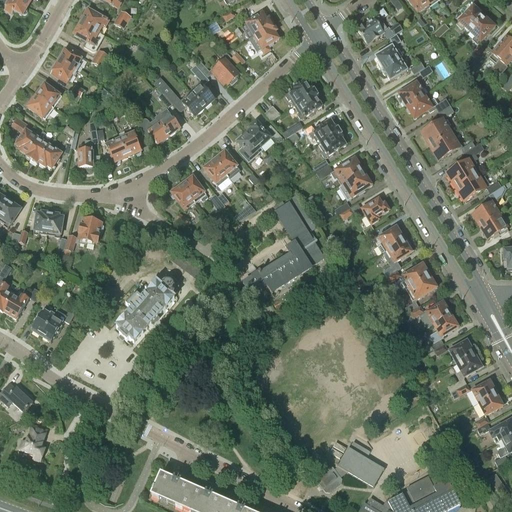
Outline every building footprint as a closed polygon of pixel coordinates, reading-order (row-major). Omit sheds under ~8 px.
[(26,10),(29,6),(19,0),(2,0),(0,4),(0,5),(6,9),(5,11),(12,15),(13,13),(22,18),(23,16),(24,17),(26,16),(27,16),(27,15),(28,13),(28,12),(26,10)] [(116,3),(117,0),(98,0),(116,10),(120,5),(116,3)] [(417,16),(428,8),(422,0),(407,0),(407,1),(417,16)] [(422,0),(428,8),(439,1),(438,0),(422,0)] [(454,3),(446,10),(450,15),(459,8),(454,3)] [(469,34),(483,19),(483,18),(484,16),(481,13),(478,14),(473,9),(456,26),(461,32),(464,29),(469,34)] [(88,12),(85,18),(83,17),(79,24),(99,36),(104,28),(106,29),(109,24),(88,12)] [(232,12),(219,20),(222,26),(235,18),(232,12)] [(121,13),(117,21),(127,26),(131,19),(121,13)] [(249,41),(273,27),(269,20),(267,22),(262,15),(241,28),(249,41)] [(418,17),(414,20),(422,29),(425,27),(420,21),(421,20),(418,17)] [(484,19),(483,19),(469,34),(474,39),(472,42),(477,47),(495,29),(489,24),(489,22),(486,18),(484,19)] [(131,19),(127,26),(131,28),(135,21),(131,19)] [(357,31),(357,32),(356,32),(367,47),(372,44),(379,40),(378,39),(384,35),(383,34),(386,31),(378,20),(375,22),(373,20),(365,26),(364,26),(357,31)] [(127,26),(117,21),(114,26),(123,32),(125,28),(127,26)] [(99,36),(79,24),(75,30),(77,31),(74,37),(94,49),(97,43),(96,42),(99,36)] [(394,38),(395,37),(402,32),(398,26),(389,31),(394,38)] [(448,31),(444,26),(434,35),(438,40),(448,31)] [(273,27),(249,41),(254,49),(258,46),(264,56),(270,52),(268,48),(279,41),(275,34),(277,33),(273,27)] [(395,37),(394,38),(389,41),(392,45),(398,42),(395,37)] [(511,45),(506,40),(488,62),(488,64),(488,65),(491,68),(493,68),(494,67),(495,68),(496,67),(502,72),(511,60),(511,45)] [(474,53),(475,54),(472,56),(476,60),(479,57),(484,53),(479,48),(474,53)] [(399,61),(392,49),(375,59),(379,65),(378,66),(381,72),(399,61)] [(61,56),(62,58),(59,63),(79,74),(82,69),(80,68),(84,62),(66,51),(65,53),(63,53),(61,56)] [(96,59),(105,64),(109,58),(99,53),(96,59)] [(237,55),(231,60),(239,69),(245,63),(237,55)] [(478,71),(486,61),(481,56),(473,66),(478,71)] [(105,64),(96,59),(92,65),(101,71),(105,64)] [(399,61),(381,72),(385,77),(386,77),(390,83),(410,71),(403,59),(399,61)] [(59,63),(56,68),(54,68),(52,71),(53,73),(53,74),(70,84),(74,78),(76,79),(79,74),(59,63)] [(195,68),(199,72),(207,80),(211,76),(200,63),(195,68)] [(237,82),(235,80),(238,78),(225,63),(212,74),(224,87),(226,85),(228,87),(230,85),(232,87),(237,82)] [(414,76),(424,71),(420,65),(411,71),(414,76)] [(199,72),(195,68),(191,72),(204,86),(209,82),(207,80),(199,72)] [(432,74),(429,69),(420,75),(423,80),(432,74)] [(511,76),(510,75),(500,88),(507,93),(511,86),(511,76)] [(163,95),(165,98),(171,92),(161,80),(155,86),(163,95)] [(297,108),(316,95),(311,87),(309,89),(305,83),(292,91),(293,92),(285,98),(288,103),(292,101),(297,108)] [(407,109),(424,99),(420,92),(424,90),(420,83),(399,96),(403,103),(402,104),(404,108),(406,108),(407,109)] [(192,97),(204,111),(215,102),(211,97),(213,96),(206,88),(204,90),(201,85),(190,95),(192,97)] [(45,86),(40,92),(39,91),(35,96),(52,109),(60,98),(45,86)] [(72,94),(81,99),(85,93),(75,87),(72,94)] [(97,96),(104,101),(109,93),(102,89),(97,96)] [(81,99),(72,94),(68,100),(77,105),(81,99)] [(168,110),(172,107),(165,98),(163,95),(158,99),(168,110)] [(316,95),(297,108),(301,114),(297,117),(300,122),(322,109),(319,105),(321,103),(316,95)] [(52,109),(35,96),(30,103),(31,104),(27,110),(43,121),(52,109)] [(194,120),(204,111),(192,97),(182,106),(194,120)] [(424,99),(407,109),(407,110),(406,112),(408,115),(410,115),(414,121),(428,113),(430,115),(436,111),(439,116),(450,108),(446,102),(435,108),(431,102),(428,104),(424,99)] [(264,116),(271,124),(281,117),(273,108),(264,116)] [(450,108),(439,116),(442,121),(453,114),(450,108)] [(159,126),(168,140),(180,130),(167,112),(161,115),(166,121),(160,126),(159,126)] [(136,126),(131,118),(125,121),(131,130),(136,126)] [(27,158),(38,141),(38,140),(39,139),(28,131),(29,128),(17,121),(12,129),(23,136),(16,148),(20,151),(19,152),(26,157),(27,158)] [(158,147),(168,140),(159,126),(160,126),(156,121),(150,126),(148,122),(147,121),(146,121),(145,121),(144,121),(143,121),(142,121),(141,122),(140,121),(135,124),(146,141),(151,138),(158,147)] [(421,135),(430,150),(451,137),(442,122),(421,135)] [(321,146),(340,134),(335,126),(333,127),(330,123),(309,136),(312,142),(316,139),(321,146)] [(260,150),(271,140),(272,140),(273,141),(274,141),(275,142),(276,142),(277,142),(279,142),(280,141),(281,140),(282,140),(270,127),(264,133),(256,124),(249,130),(251,131),(247,135),(260,150)] [(288,140),(302,131),(303,130),(300,124),(282,136),(285,141),(288,140)] [(91,143),(85,143),(85,145),(85,147),(79,147),(79,150),(78,152),(79,171),(86,171),(87,172),(88,173),(89,174),(91,174),(92,173),(92,172),(93,171),(93,152),(93,147),(99,146),(99,143),(97,133),(95,125),(90,127),(90,134),(91,143)] [(67,136),(73,140),(73,141),(75,134),(67,128),(63,133),(67,136)] [(302,131),(288,140),(291,145),(305,136),(302,131)] [(126,156),(128,159),(136,156),(137,157),(138,158),(139,158),(140,157),(141,156),(141,154),(138,148),(139,148),(133,133),(119,139),(126,156)] [(340,134),(321,146),(325,153),(321,155),(324,161),(346,147),(343,143),(345,142),(340,134)] [(250,159),(260,150),(247,135),(243,139),(241,137),(236,142),(238,144),(237,144),(250,159)] [(460,150),(451,137),(430,150),(439,163),(460,150)] [(128,159),(126,156),(119,139),(105,145),(112,160),(113,160),(115,165),(116,167),(118,167),(120,166),(120,164),(120,163),(128,159)] [(50,148),(38,141),(27,158),(26,157),(25,159),(38,167),(39,165),(39,166),(50,148)] [(472,144),(461,151),(464,156),(475,149),(472,144)] [(62,156),(50,148),(39,166),(46,170),(47,168),(52,171),(62,156)] [(225,154),(220,158),(218,157),(213,161),(230,182),(240,173),(225,154)] [(267,158),(272,163),(276,159),(271,154),(267,158)] [(272,163),(267,158),(263,161),(268,166),(272,163)] [(320,182),(331,176),(335,182),(339,180),(343,188),(364,175),(358,166),(358,164),(358,163),(357,162),(356,161),(355,160),(333,174),(329,168),(317,176),(320,182)] [(230,182),(213,161),(207,166),(208,167),(204,171),(217,188),(215,190),(218,193),(221,194),(232,185),(230,182)] [(317,176),(329,168),(326,162),(313,170),(317,176)] [(447,176),(456,192),(477,178),(468,163),(447,176)] [(364,175),(343,188),(347,194),(343,196),(347,203),(371,188),(372,186),(371,185),(370,183),(368,182),(364,175)] [(255,187),(260,184),(253,176),(249,180),(255,187)] [(486,191),(477,178),(456,192),(464,205),(486,191)] [(193,179),(188,183),(187,181),(180,186),(193,203),(194,203),(199,199),(203,204),(208,200),(193,179)] [(498,185),(487,191),(490,196),(501,189),(498,185)] [(193,203),(180,186),(175,190),(176,192),(171,195),(171,196),(170,197),(173,201),(174,200),(184,213),(195,205),(194,203),(193,203)] [(481,231),(500,219),(493,208),(496,203),(495,202),(500,198),(502,199),(506,192),(504,188),(497,193),(485,200),(488,205),(485,207),(486,209),(472,218),(481,231)] [(222,196),(217,199),(224,207),(229,204),(222,196)] [(0,218),(10,203),(6,200),(4,201),(0,197),(0,218)] [(215,197),(209,202),(218,214),(225,209),(224,207),(217,199),(215,197)] [(379,201),(358,214),(361,220),(365,218),(371,227),(379,223),(377,220),(389,213),(384,206),(382,207),(379,201)] [(16,207),(10,203),(0,218),(0,219),(6,223),(3,228),(8,231),(21,212),(16,208),(16,207)] [(276,213),(285,208),(282,203),(273,209),(276,213)] [(259,276),(243,286),(251,299),(259,293),(258,291),(266,286),(271,295),(324,261),(289,205),(285,208),(276,213),(275,214),(295,245),(286,251),(290,257),(260,277),(259,276)] [(340,217),(350,211),(347,205),(335,212),(338,218),(340,217)] [(350,211),(340,217),(343,222),(353,216),(350,211)] [(34,233),(48,235),(51,216),(42,214),(41,216),(37,215),(34,233)] [(59,217),(51,216),(48,235),(61,237),(63,220),(59,219),(59,217)] [(179,216),(176,222),(186,228),(190,222),(179,216)] [(241,216),(235,220),(238,224),(244,220),(241,216)] [(500,219),(481,231),(488,242),(498,236),(499,238),(508,232),(500,219)] [(83,221),(78,241),(80,242),(79,245),(87,247),(88,244),(97,246),(99,237),(102,236),(104,228),(102,226),(102,225),(83,221)] [(387,254),(407,242),(402,234),(400,235),(396,229),(375,243),(382,256),(387,253),(387,254)] [(22,233),(21,237),(18,245),(19,245),(25,247),(28,235),(22,233)] [(374,234),(371,236),(363,241),(366,246),(377,240),(374,235),(374,234)] [(21,237),(15,236),(11,246),(18,248),(19,245),(18,245),(21,237)] [(69,238),(68,242),(65,251),(71,253),(72,253),(76,240),(69,238)] [(58,252),(64,254),(65,251),(68,242),(62,240),(58,252)] [(411,248),(407,242),(387,254),(394,265),(412,254),(409,249),(411,248)] [(64,254),(63,258),(69,259),(71,253),(65,251),(64,254)] [(511,251),(504,252),(504,254),(503,254),(503,260),(504,260),(504,262),(507,262),(507,271),(509,271),(511,273),(511,272),(511,251)] [(224,276),(233,271),(230,266),(221,272),(224,276)] [(405,284),(409,291),(430,278),(423,266),(402,279),(403,280),(400,282),(402,286),(405,284)] [(2,286),(3,284),(11,271),(5,268),(3,270),(0,275),(0,313),(2,315),(13,297),(6,293),(9,290),(2,286)] [(360,279),(356,273),(348,279),(352,284),(360,279)] [(397,273),(387,279),(390,285),(400,278),(397,273)] [(437,290),(430,278),(409,291),(413,297),(410,299),(413,303),(412,304),(413,305),(404,310),(408,317),(410,315),(419,310),(414,302),(416,302),(437,290)] [(129,340),(134,345),(174,300),(172,298),(174,296),(174,295),(172,294),(174,291),(175,290),(175,289),(175,288),(174,287),(174,286),(173,285),(173,284),(172,284),(171,283),(170,283),(169,282),(168,282),(167,282),(166,283),(165,283),(164,284),(161,288),(156,284),(147,294),(147,293),(145,295),(146,295),(141,302),(134,296),(125,305),(132,311),(126,319),(125,318),(116,329),(120,333),(118,335),(126,343),(129,340)] [(215,283),(202,297),(207,302),(221,288),(215,283)] [(29,300),(36,304),(41,295),(35,292),(29,300)] [(20,302),(13,297),(2,315),(3,316),(4,315),(16,323),(29,302),(22,298),(20,302)] [(45,311),(49,304),(51,302),(45,298),(39,308),(45,311)] [(425,315),(433,327),(452,315),(449,309),(447,310),(443,304),(425,315)] [(421,309),(419,310),(410,315),(413,321),(424,314),(421,309)] [(31,333),(41,339),(55,317),(51,314),(50,316),(44,313),(31,333)] [(58,313),(55,317),(41,339),(51,345),(65,324),(64,323),(66,318),(58,313)] [(64,323),(65,324),(70,326),(75,317),(69,313),(66,318),(64,323)] [(456,321),(452,315),(433,327),(437,333),(428,338),(433,346),(430,347),(433,353),(434,353),(434,352),(443,347),(441,342),(442,341),(441,339),(458,329),(454,322),(456,321)] [(455,366),(476,355),(473,349),(470,351),(466,343),(448,353),(455,366)] [(444,347),(443,347),(434,352),(434,353),(437,358),(447,352),(444,347)] [(479,361),(476,355),(455,366),(459,373),(455,376),(459,384),(447,390),(450,396),(456,392),(466,387),(462,379),(462,378),(463,379),(481,370),(477,362),(479,361)] [(489,383),(471,393),(466,396),(473,408),(478,406),(498,395),(494,387),(492,389),(489,383)] [(0,394),(0,402),(5,407),(8,403),(12,406),(13,405),(23,415),(33,405),(16,390),(15,391),(10,386),(1,395),(0,394)] [(466,387),(456,392),(450,396),(453,401),(469,393),(466,387)] [(501,401),(498,395),(478,406),(484,417),(502,408),(499,402),(501,401)] [(60,427),(56,418),(53,419),(51,428),(56,429),(60,427)] [(479,430),(487,426),(489,425),(486,419),(476,425),(479,430)] [(499,436),(502,443),(511,437),(511,423),(511,422),(493,431),(496,438),(499,436)] [(480,438),(491,432),(487,426),(477,432),(480,438)] [(35,457),(33,461),(41,464),(45,451),(41,450),(47,432),(32,427),(26,444),(22,443),(19,452),(35,457)] [(511,437),(502,443),(506,449),(496,454),(499,460),(494,463),(498,470),(509,464),(505,458),(507,457),(507,456),(511,453),(511,437)] [(330,452),(341,457),(346,447),(334,442),(330,452)] [(347,474),(373,490),(384,471),(366,461),(370,454),(353,444),(349,451),(348,450),(338,467),(336,466),(335,468),(337,469),(334,471),(333,469),(329,469),(317,478),(316,482),(318,485),(317,486),(322,492),(323,491),(325,494),(330,495),(342,486),(342,481),(341,479),(347,474)] [(152,499),(180,511),(183,511),(193,491),(181,486),(181,484),(180,483),(179,485),(175,483),(176,481),(174,480),(173,482),(162,477),(160,476),(154,491),(152,494),(152,495),(150,499),(152,500),(152,499)] [(408,493),(388,504),(387,504),(388,505),(385,509),(370,500),(366,506),(364,505),(360,511),(451,511),(461,507),(447,482),(442,485),(438,477),(430,482),(428,478),(406,490),(408,493)] [(213,499),(213,498),(212,497),(211,499),(207,497),(208,495),(206,494),(205,496),(193,491),(183,511),(221,511),(225,505),(213,499)]
